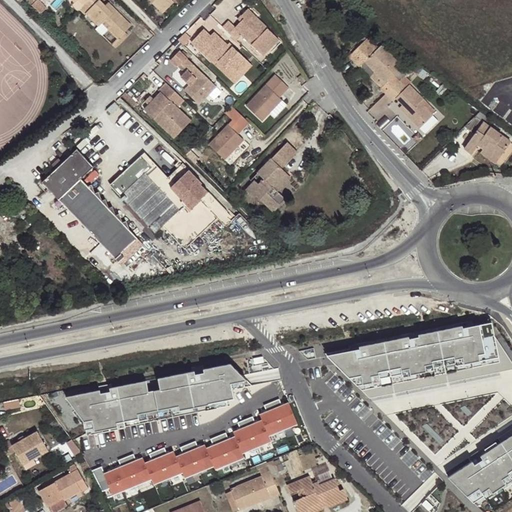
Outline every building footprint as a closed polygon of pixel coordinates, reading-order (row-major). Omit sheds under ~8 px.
[(39,0),(37,0),(32,5),(41,14),(48,8),(39,0)] [(72,0),(76,3),(73,6),(77,10),(87,0),(72,0)] [(87,0),(84,4),(89,10),(86,13),(99,26),(105,20),(111,26),(108,29),(118,39),(125,31),(132,25),(116,9),(113,13),(105,5),(100,0),(87,0)] [(149,0),(162,12),(174,1),(173,0),(149,0)] [(108,2),(105,5),(113,13),(116,9),(108,2)] [(232,20),(225,27),(238,40),(244,34),(266,55),(273,47),(268,42),(276,34),(250,9),(244,15),(247,17),(243,21),(238,26),(232,20)] [(217,59),(221,63),(222,61),(237,75),(250,61),(236,47),(233,50),(228,45),(230,44),(216,31),(213,35),(206,29),(194,41),(215,61),(217,59)] [(125,31),(118,39),(122,42),(129,35),(125,31)] [(268,42),(273,47),(281,39),(276,34),(268,42)] [(365,62),(375,71),(386,83),(381,88),(386,93),(399,81),(394,75),(403,67),(382,45),(378,49),(367,38),(349,56),(359,67),(365,62)] [(219,87),(182,50),(173,59),(181,67),(184,64),(189,70),(183,76),(191,84),(186,90),(202,105),(219,87)] [(222,61),(221,63),(218,65),(237,83),(255,65),(250,61),(237,75),(222,61)] [(386,83),(375,71),(370,76),(381,88),(386,83)] [(276,75),(269,82),(282,94),(289,87),(276,75)] [(405,75),(399,81),(406,88),(410,85),(412,82),(405,75)] [(406,88),(399,81),(386,93),(393,100),(396,98),(402,104),(410,111),(406,115),(419,128),(433,115),(432,114),(435,111),(410,85),(406,88)] [(282,94),(269,82),(267,85),(279,97),(282,94)] [(186,100),(168,83),(160,91),(162,93),(155,99),(151,104),(146,109),(175,138),(184,128),(176,120),(184,112),(179,107),(186,100)] [(279,97),(267,85),(247,106),(262,120),(282,100),(279,97)] [(151,104),(155,99),(151,96),(147,100),(151,104)] [(107,110),(112,115),(121,107),(116,102),(107,110)] [(410,111),(402,104),(399,107),(406,115),(410,111)] [(247,120),(233,107),(226,114),(233,120),(210,144),(225,159),(244,139),(238,134),(236,131),(247,120)] [(487,116),(480,111),(470,121),(479,128),(483,122),(487,116)] [(192,120),(184,112),(176,120),(184,128),(192,120)] [(249,123),(247,120),(236,131),(238,134),(249,123)] [(511,141),(483,122),(479,128),(464,147),(472,153),(478,145),(480,141),(486,145),(483,149),(498,159),(511,141)] [(274,188),(287,173),(282,168),(298,152),(288,142),(258,173),(263,179),(261,181),(261,182),(259,184),(255,181),(247,190),(255,198),(257,196),(273,211),(285,199),(278,192),(274,188)] [(73,153),(43,182),(68,207),(71,216),(75,215),(78,223),(82,222),(85,230),(89,229),(92,237),(96,237),(99,245),(102,243),(106,252),(109,251),(116,258),(122,252),(138,237),(131,229),(127,221),(124,222),(120,213),(117,215),(114,206),(110,207),(106,199),(103,200),(100,191),(96,193),(92,184),(89,186),(82,179),(90,170),(95,166),(78,148),(73,153)] [(496,163),(498,159),(483,149),(480,152),(496,163)] [(202,185),(203,184),(199,179),(181,160),(175,165),(178,167),(166,180),(144,157),(112,187),(156,233),(164,226),(167,229),(192,255),(209,240),(202,233),(206,229),(209,232),(215,227),(212,224),(219,218),(227,226),(234,218),(202,185)] [(292,178),(287,173),(274,188),(278,192),(292,178)] [(159,236),(167,229),(164,226),(156,233),(159,236)] [(454,329),(438,332),(449,382),(511,370),(511,362),(487,325),(463,329),(462,327),(454,329)] [(401,339),(383,342),(395,394),(449,382),(438,332),(419,335),(419,338),(410,340),(408,338),(401,339)] [(352,351),(328,356),(333,360),(370,398),(395,394),(383,342),(359,347),(360,350),(352,351)] [(199,370),(152,381),(162,420),(240,404),(253,387),(246,380),(229,363),(199,370)] [(106,389),(66,398),(90,437),(162,420),(152,381),(106,389)] [(287,402),(99,477),(109,503),(297,428),(287,402)] [(511,428),(499,437),(502,442),(511,458),(511,428)] [(12,445),(23,464),(34,458),(48,450),(37,431),(24,438),(15,443),(12,445)] [(15,443),(24,438),(23,435),(13,440),(15,443)] [(511,467),(511,458),(502,442),(487,451),(484,446),(478,451),(486,463),(478,468),(473,461),(449,478),(468,497),(480,489),(482,492),(489,488),(491,491),(492,493),(506,484),(504,482),(502,479),(509,475),(507,471),(511,467)] [(486,463),(478,451),(474,453),(470,456),(473,461),(478,468),(486,463)] [(23,464),(26,470),(37,463),(34,458),(23,464)] [(91,470),(85,458),(79,462),(85,473),(91,470)] [(235,511),(280,493),(268,462),(257,466),(262,477),(231,490),(232,491),(226,493),(234,511),(235,511)] [(80,489),(87,485),(75,465),(64,470),(67,476),(39,491),(47,507),(51,505),(64,498),(65,500),(82,491),(80,489)] [(504,482),(511,477),(511,467),(507,471),(509,475),(502,479),(504,482)] [(324,498),(325,502),(328,508),(348,500),(344,489),(340,491),(335,479),(333,480),(329,472),(316,477),(318,482),(313,484),(309,476),(287,485),(291,494),(298,491),(301,498),(294,501),(298,511),(305,511),(309,510),(308,508),(321,504),(319,500),(324,498)] [(480,489),(468,497),(474,502),(491,491),(489,488),(482,492),(480,489)] [(64,498),(51,505),(54,511),(67,504),(65,500),(64,498)] [(426,500),(421,505),(429,511),(433,507),(426,500)] [(205,511),(200,501),(171,511),(205,511)]
